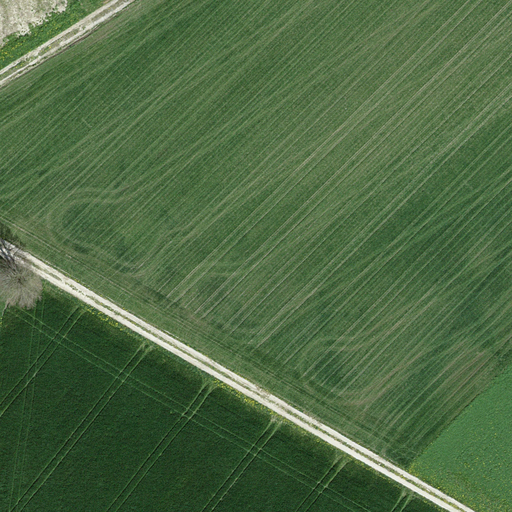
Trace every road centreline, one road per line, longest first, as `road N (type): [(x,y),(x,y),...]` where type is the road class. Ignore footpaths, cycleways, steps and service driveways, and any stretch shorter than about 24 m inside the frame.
road 1 (track): [(457,511),(0,250)]
road 2 (track): [(132,0),(0,80)]
